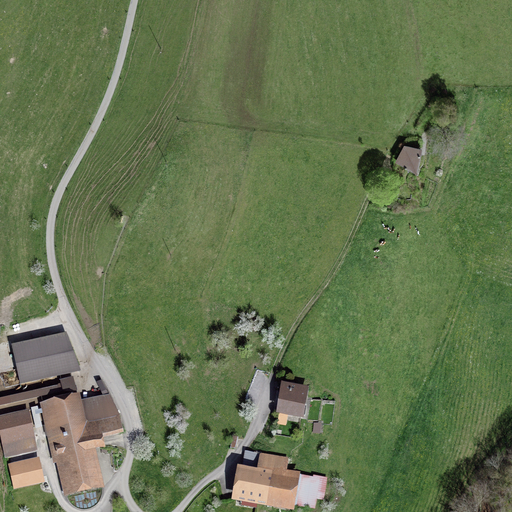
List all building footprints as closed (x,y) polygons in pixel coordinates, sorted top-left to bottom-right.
[(404,146),(396,161),(407,167),(419,162),(422,149),(404,146)] [(12,347),(20,384),(80,371),(66,335),(12,347)] [(103,380),(92,386),(98,398),(109,392),(103,380)] [(304,389),(283,386),(279,413),(301,416),(305,397),(303,396),(304,389)] [(43,407),(55,460),(58,460),(64,487),(69,486),(70,492),(96,486),(88,450),(102,447),(100,436),(121,431),(118,414),(82,422),(77,399),(43,407)] [(0,419),(0,425),(7,454),(34,448),(26,413),(0,419)] [(287,460),(246,451),(242,475),(240,474),(236,495),(266,500),(265,504),(266,506),(272,507),(273,501),(312,508),(314,498),(321,498),(324,479),(285,474),(287,460)] [(14,489),(46,481),(40,455),(8,463),(14,489)]
